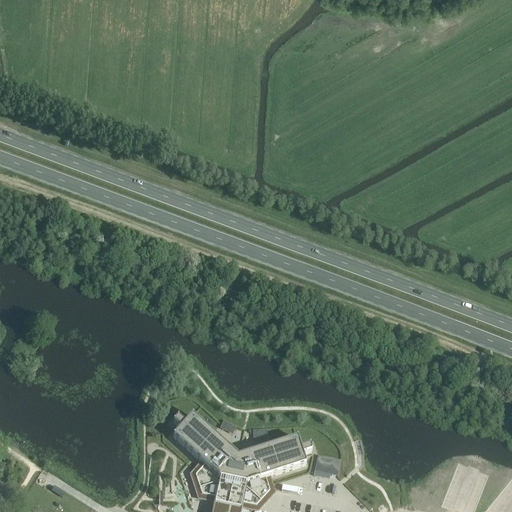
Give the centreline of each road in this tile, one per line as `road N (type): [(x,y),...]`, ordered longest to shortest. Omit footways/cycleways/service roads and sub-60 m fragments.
road 1 (primary): [(0,156),(511,349)]
road 2 (primary): [(511,326),(0,134)]
